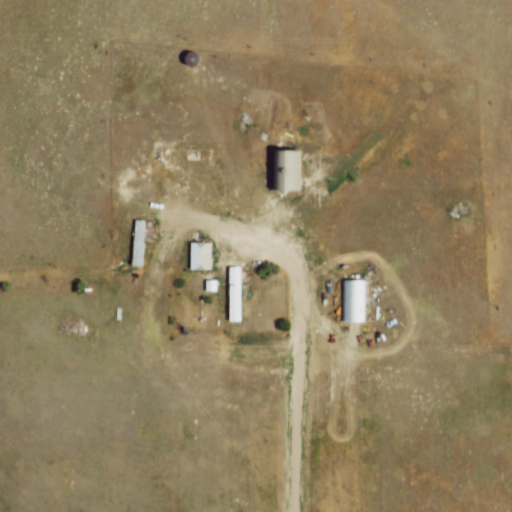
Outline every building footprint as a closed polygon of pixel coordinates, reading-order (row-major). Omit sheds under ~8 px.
[(279,149),(308,151),(307,188),(277,186),(279,149)] [(136,219),(148,220),(146,264),(134,263),(136,219)] [(194,241),(216,242),(215,268),(192,267),(194,241)] [(233,266),(246,266),(245,321),(232,321),(233,266)] [(345,280),(368,280),(368,318),(345,318),(345,280)]
